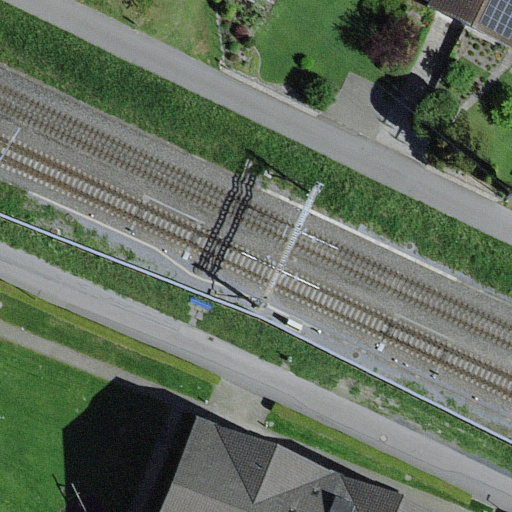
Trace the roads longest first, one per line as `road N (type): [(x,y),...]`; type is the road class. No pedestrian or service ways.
road 1 (residential): [(511,486),(0,259)]
road 2 (unclassified): [(30,0),(511,231)]
